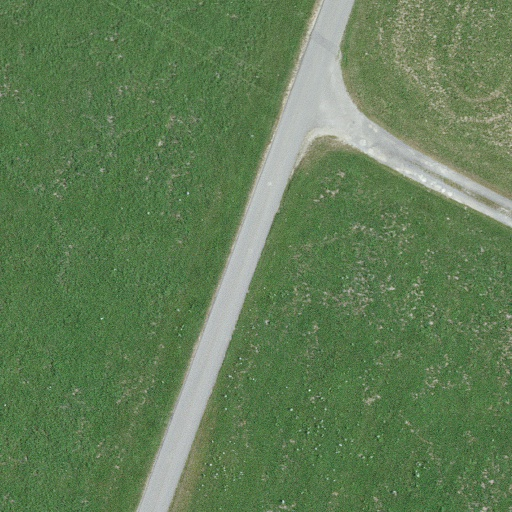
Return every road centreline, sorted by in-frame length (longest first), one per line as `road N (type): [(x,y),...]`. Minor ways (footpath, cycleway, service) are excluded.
road 1 (unclassified): [(336,0),(152,511)]
road 2 (track): [(307,78),(511,183)]
